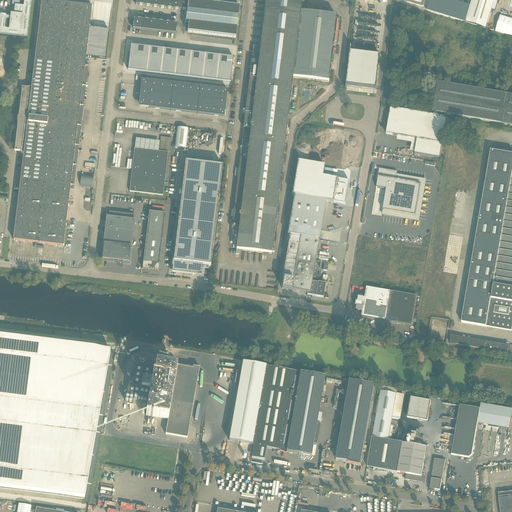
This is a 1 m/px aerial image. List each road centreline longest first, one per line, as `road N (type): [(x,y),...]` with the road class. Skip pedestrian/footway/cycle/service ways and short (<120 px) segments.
road 1 (unclassified): [(370,128),(337,307),(90,273)]
road 2 (unclassified): [(476,511),(204,464),(191,473),(185,511)]
road 3 (unknown): [(335,0),(343,14),(338,83),(291,125),(277,249),(263,266),(262,285)]
road 4 (unclassified): [(108,114),(90,273)]
